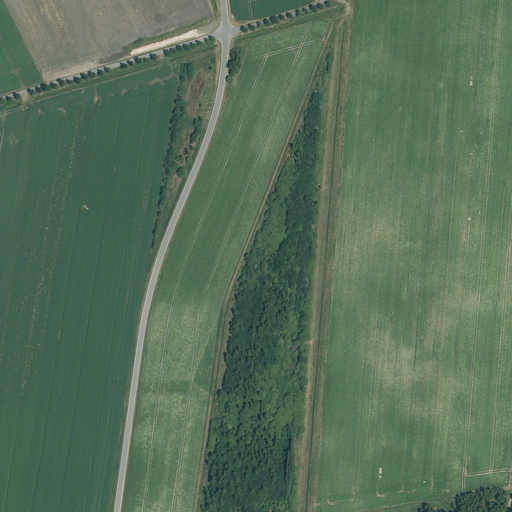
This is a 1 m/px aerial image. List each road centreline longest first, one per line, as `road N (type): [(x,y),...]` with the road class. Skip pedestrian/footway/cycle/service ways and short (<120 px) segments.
road 1 (unclassified): [(225,33),(215,113),(144,311),(116,511)]
road 2 (unclassified): [(225,33),(0,99)]
